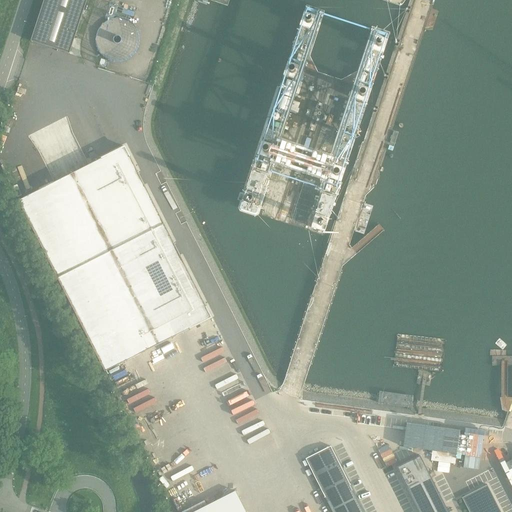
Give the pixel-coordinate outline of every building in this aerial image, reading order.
[(86,0),(44,0),(31,41),(69,54),(86,0)] [(126,59),(127,40),(114,39),(114,50),(110,50),(110,58),(126,59)] [(100,124),(56,143),(63,160),(107,141),(100,124)] [(125,147),(18,201),(105,372),(211,318),(125,147)] [(332,511),(363,511),(331,447),(306,459),(332,511)] [(396,467),(418,511),(447,511),(420,456),(396,467)] [(463,498),(470,511),(500,511),(488,486),(463,498)] [(195,511),(245,511),(236,492),(195,511)]
